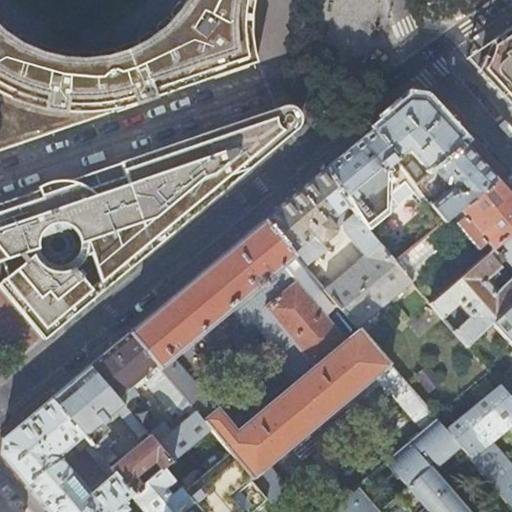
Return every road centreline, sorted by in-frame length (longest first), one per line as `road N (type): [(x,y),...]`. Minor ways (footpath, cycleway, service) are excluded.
road 1 (residential): [(426,54),(0,405)]
road 2 (residential): [(426,54),(511,150)]
